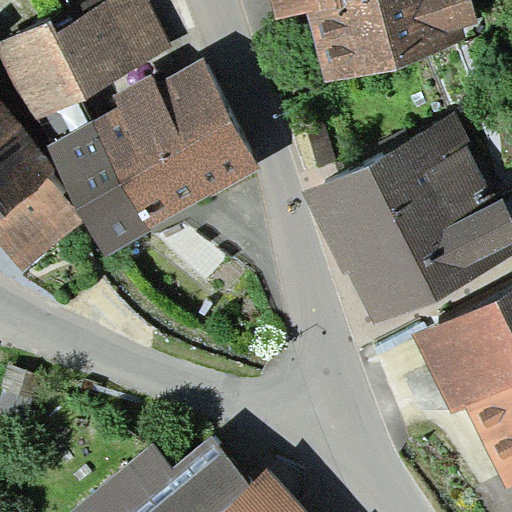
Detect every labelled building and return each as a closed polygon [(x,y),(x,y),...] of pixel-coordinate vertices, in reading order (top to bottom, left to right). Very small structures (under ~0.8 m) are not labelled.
[(65,17),(9,45),(45,117),(175,52),(148,0),(123,0),(70,27),(65,17)] [(272,0),(277,17),(306,9),(335,0),(272,0)] [(335,0),(306,9),(326,84),(467,42),(464,26),(479,22),(473,0),(335,0)] [(212,63),(61,141),(115,245),(266,167),(212,63)] [(0,91),(0,215),(43,186),(58,176),(0,91)] [(429,336),(511,295),(511,232),(456,119),(316,188),(397,352),(429,336)] [(43,186),(0,215),(31,261),(74,232),(43,186)] [(511,295),(429,336),(465,410),(484,401),(511,387),(511,295)] [(511,387),(484,401),(511,457),(511,387)] [(79,511),(221,511),(257,479),(225,435),(180,465),(168,443),(79,511)] [(221,511),(313,511),(271,467),(257,479),(221,511)]
